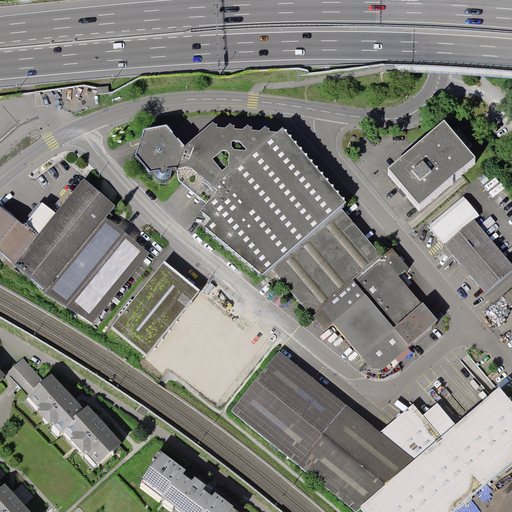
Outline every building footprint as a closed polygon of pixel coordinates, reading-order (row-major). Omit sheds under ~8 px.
[(188,172),(213,195),(200,215),(209,222),(201,232),(257,279),(272,272),(323,332),(329,329),(369,372),(380,373),(436,327),(395,280),(403,274),(386,253),(379,260),(340,215),(344,211),(282,136),(270,138),(264,133),(260,137),(251,137),(246,132),(242,135),(235,134),(229,130),(224,134),(216,133),(212,128),(184,153),(166,133),(143,137),(135,161),(148,178),(179,171),(188,172)] [(474,166),(444,130),(415,154),(387,178),(418,214),(474,166)] [(36,239),(0,209),(0,254),(92,327),(149,255),(106,221),(109,217),(115,209),(81,183),(75,191),(36,239)] [(511,272),(511,269),(485,239),(488,236),(475,222),(478,219),(462,200),(427,230),(441,246),(484,296),(511,272)] [(179,279),(164,266),(109,330),(144,359),(152,349),(213,400),(252,354),(207,316),(192,303),(198,295),(179,279)] [(318,387),(277,355),(228,413),(349,511),(358,511),(359,511),(455,511),(511,464),(511,408),(497,392),(455,429),(436,407),(421,417),(411,406),(379,434),(318,387)] [(33,398),(48,384),(25,359),(9,374),(11,376),(33,398)] [(9,374),(0,363),(0,385),(11,376),(9,374)] [(67,432),(88,414),(55,378),(48,384),(33,398),(30,400),(63,436),(67,432)] [(67,432),(100,469),(126,446),(93,410),(88,414),(67,432)] [(237,511),(157,456),(147,471),(151,474),(142,487),(177,511),(237,511)] [(0,511),(32,511),(10,486),(4,491),(0,494),(0,511)]
